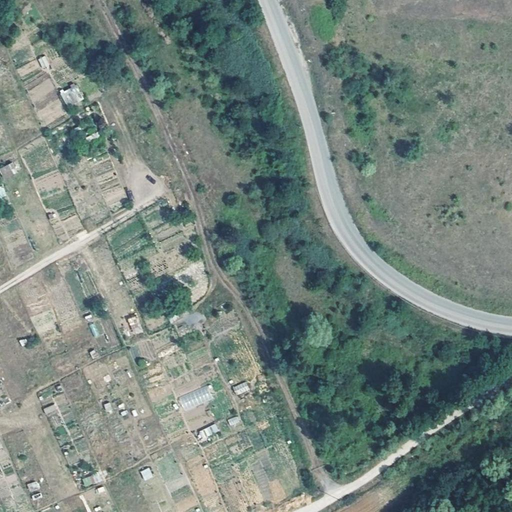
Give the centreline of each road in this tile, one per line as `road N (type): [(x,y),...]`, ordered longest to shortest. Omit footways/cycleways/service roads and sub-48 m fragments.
road 1 (track): [(101,0),(181,168),(210,253),(262,335),(332,498)]
road 2 (unclassified): [(511,326),(438,305),(375,270),(357,250),(339,223),(264,0)]
road 3 (track): [(304,511),(354,488),(511,374)]
road 4 (track): [(0,284),(186,181)]
